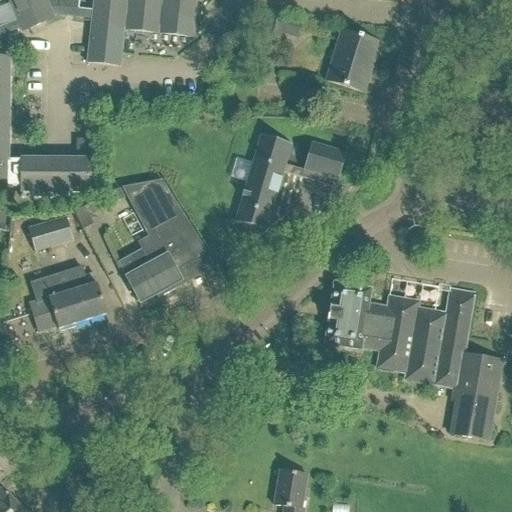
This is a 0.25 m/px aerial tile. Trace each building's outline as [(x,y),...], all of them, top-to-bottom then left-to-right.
[(0,181),(6,181),(5,189),(19,189),(20,193),(89,194),(90,161),(75,161),(8,160),(9,60),(7,60),(7,35),(21,29),(22,32),(53,19),(52,16),(92,21),(88,63),(118,66),(121,30),(157,34),(192,38),(193,22),(195,0),(94,0),(93,12),(77,10),(78,0),(8,0),(10,4),(0,8),(0,181)] [(293,40),(298,24),(284,20),(285,18),(271,14),(264,36),(279,41),(281,36),(293,40)] [(362,98),(379,46),(341,34),(325,85),(362,98)] [(261,237),(279,221),(272,213),(277,196),(283,174),(285,167),(291,147),(258,137),(250,164),(235,160),(230,178),(245,183),(238,206),(233,223),(242,225),(254,229),(261,237)] [(311,144),(303,172),(337,182),(346,154),(311,144)] [(139,243),(142,248),(119,260),(128,277),(125,278),(139,304),(156,295),(158,299),(215,267),(161,181),(124,188),(150,237),(139,243)] [(215,183),(213,194),(229,197),(231,186),(215,183)] [(125,199),(120,190),(86,207),(91,216),(125,199)] [(33,254),(72,242),(65,219),(26,230),(33,254)] [(30,284),(36,303),(30,305),(39,334),(57,328),(57,330),(105,315),(92,274),(83,276),(81,268),(30,284)] [(487,443),(500,363),(464,357),(474,296),(448,292),(444,320),(432,318),(433,312),(418,309),(419,305),(387,299),(386,310),(367,307),(369,292),(333,286),(323,346),(361,353),(361,351),(380,354),(377,371),(406,376),(405,384),(458,392),(450,437),(487,443)] [(301,511),(307,479),(279,474),(274,507),(284,508),(283,511),(301,511)] [(0,511),(21,511),(1,491),(0,491),(0,511)]
